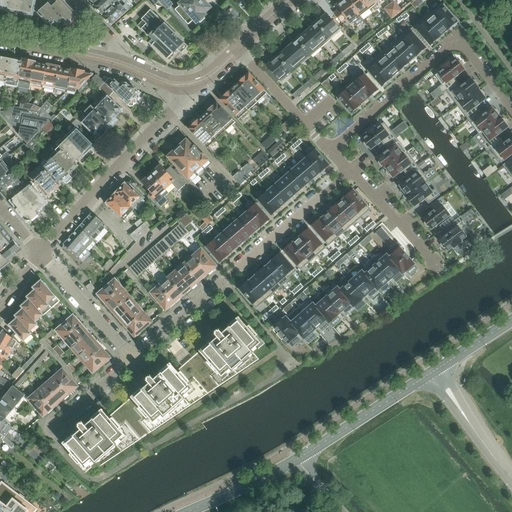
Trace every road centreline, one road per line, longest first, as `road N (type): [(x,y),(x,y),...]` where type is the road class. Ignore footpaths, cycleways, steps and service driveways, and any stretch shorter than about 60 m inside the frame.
road 1 (residential): [(133,360),(350,171)]
road 2 (residential): [(330,150),(456,46),(511,110)]
road 3 (residential): [(38,253),(177,107),(184,82)]
road 4 (tertiary): [(295,461),(435,370)]
road 5 (residential): [(133,360),(38,253)]
road 6 (residential): [(330,150),(235,49)]
road 7 (unclassified): [(511,479),(435,370)]
